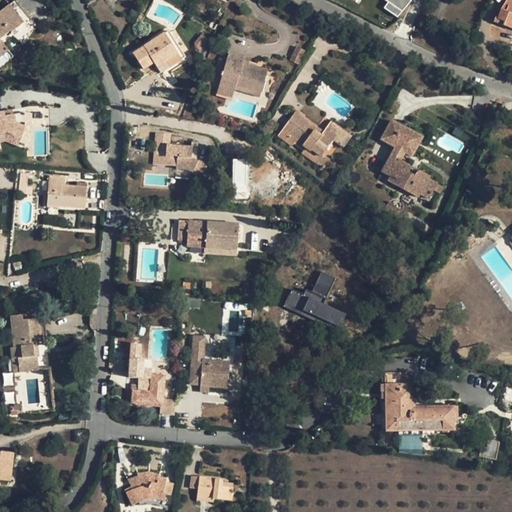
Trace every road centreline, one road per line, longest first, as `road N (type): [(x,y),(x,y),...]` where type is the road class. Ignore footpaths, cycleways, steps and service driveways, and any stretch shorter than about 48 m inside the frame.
road 1 (residential): [(74,0),(115,102),(96,430)]
road 2 (residential): [(309,0),(511,91)]
road 3 (residential): [(96,430),(282,442)]
